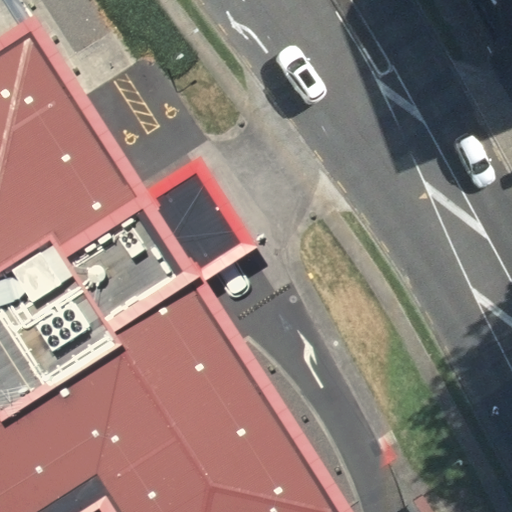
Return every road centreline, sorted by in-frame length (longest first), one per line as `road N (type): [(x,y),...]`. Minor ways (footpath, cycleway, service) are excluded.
road 1 (residential): [(435,156),(281,0)]
road 2 (residential): [(511,309),(435,156)]
road 3 (residential): [(380,0),(419,56),(435,156)]
